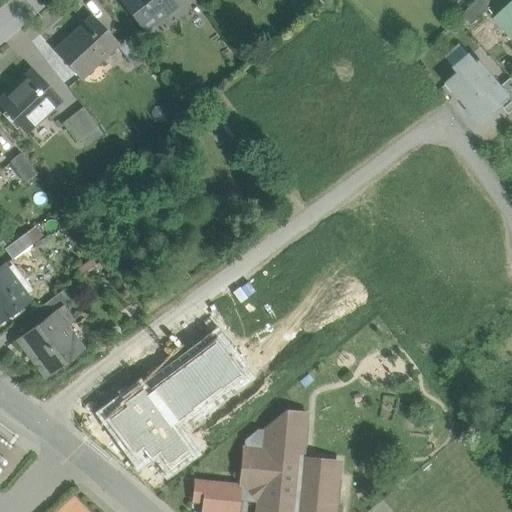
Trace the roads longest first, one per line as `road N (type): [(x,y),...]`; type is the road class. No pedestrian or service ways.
road 1 (residential): [(511,211),(455,135),(425,130),(35,422)]
road 2 (residential): [(35,422),(143,511)]
